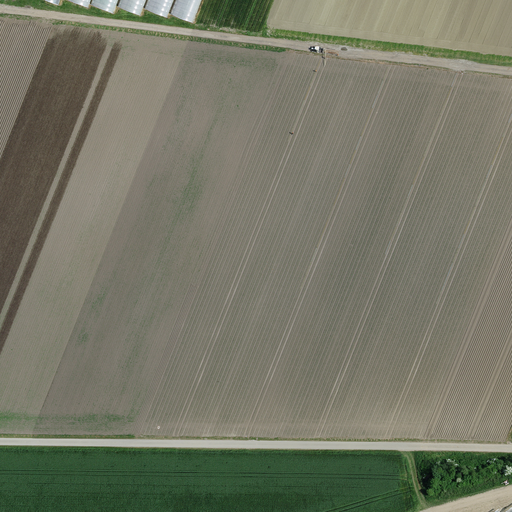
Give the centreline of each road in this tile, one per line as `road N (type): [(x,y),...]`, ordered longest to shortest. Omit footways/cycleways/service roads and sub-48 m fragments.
road 1 (track): [(511,71),(0,8)]
road 2 (track): [(0,441),(511,446)]
